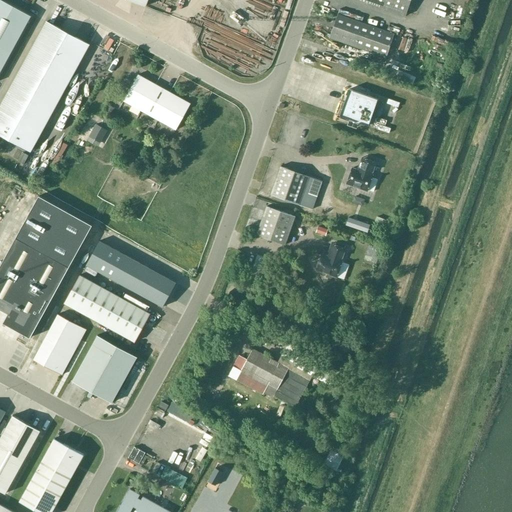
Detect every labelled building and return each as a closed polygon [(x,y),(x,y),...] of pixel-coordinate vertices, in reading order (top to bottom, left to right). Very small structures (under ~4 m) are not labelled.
[(0,0),(0,72),(31,16),(1,0),(0,0)] [(410,0),(361,0),(405,16),(410,0)] [(394,34),(337,14),(329,38),(386,58),(394,34)] [(89,44),(46,21),(0,105),(0,132),(31,150),(89,44)] [(190,103),(138,74),(123,101),(176,130),(190,103)] [(377,99),(349,89),(339,115),(349,119),(347,125),(356,128),(359,122),(368,125),(377,99)] [(107,130),(96,124),(87,140),(98,146),(107,130)] [(415,141),(397,134),(392,146),(411,153),(415,141)] [(67,145),(63,143),(51,164),(55,166),(67,145)] [(352,168),(350,172),(346,184),(367,191),(372,175),(376,163),(362,157),(357,170),(352,168)] [(299,205),(309,176),(280,166),(270,195),(299,205)] [(295,216),(266,206),(256,235),(284,245),(295,216)] [(69,267),(15,237),(0,265),(0,309),(8,313),(3,323),(30,337),(69,267)] [(176,283),(99,241),(86,265),(162,307),(176,283)] [(327,256),(321,254),(315,270),(336,277),(342,261),(341,261),(346,249),(331,244),(327,256)] [(250,273),(261,277),(267,258),(256,254),(250,273)] [(134,342),(150,313),(79,275),(64,303),(134,342)] [(48,333),(47,333),(33,359),(61,375),(76,348),(86,329),(57,315),(48,333)] [(341,322),(339,317),(333,319),(335,325),(341,322)] [(235,332),(223,326),(219,333),(232,339),(235,332)] [(72,381),(111,402),(137,357),(97,335),(72,381)] [(302,349),(291,343),(285,354),(296,360),(295,362),(333,383),(338,372),(301,352),(302,349)] [(287,370),(288,368),(252,349),(240,371),(235,380),(262,394),(267,385),(276,390),(274,395),(295,407),(309,382),(293,373),(287,370)] [(168,405),(161,401),(158,406),(165,410),(168,405)] [(308,429),(319,425),(315,412),(304,415),(308,429)] [(0,490),(5,493),(40,430),(12,415),(0,437),(0,490)] [(51,511),(83,454),(54,438),(19,501),(38,511),(51,511)] [(141,443),(132,459),(149,469),(157,453),(141,443)] [(344,451),(333,446),(324,464),(321,469),(332,474),(334,469),(336,470),(343,456),(341,456),(344,451)] [(207,481),(215,485),(223,472),(215,467),(207,481)] [(129,489),(116,511),(129,511),(131,510),(134,511),(171,511),(143,496),(141,500),(138,498),(140,494),(129,489)]
